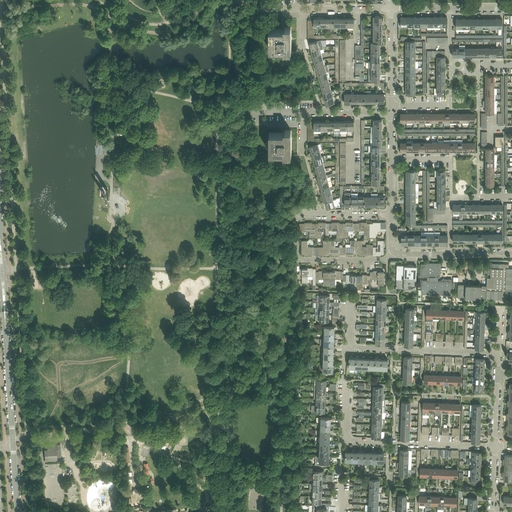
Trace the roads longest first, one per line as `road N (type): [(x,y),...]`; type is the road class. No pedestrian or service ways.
road 1 (residential): [(390,214),(294,212),(294,260),(394,253)]
road 2 (residential): [(499,353),(348,347)]
road 3 (residential): [(495,445),(345,441)]
road 4 (secondary): [(12,448),(4,305)]
road 5 (residential): [(390,112),(252,112)]
road 6 (residential): [(390,8),(511,8)]
